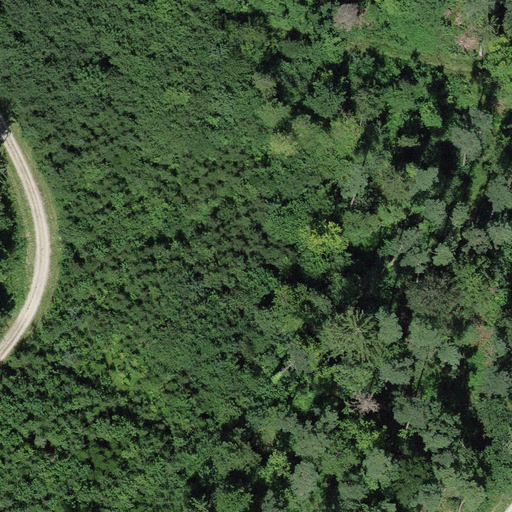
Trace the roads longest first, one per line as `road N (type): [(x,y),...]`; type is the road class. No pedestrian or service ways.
road 1 (track): [(167,0),(348,38),(511,58)]
road 2 (track): [(0,129),(35,203),(42,252),(36,287),(0,351)]
